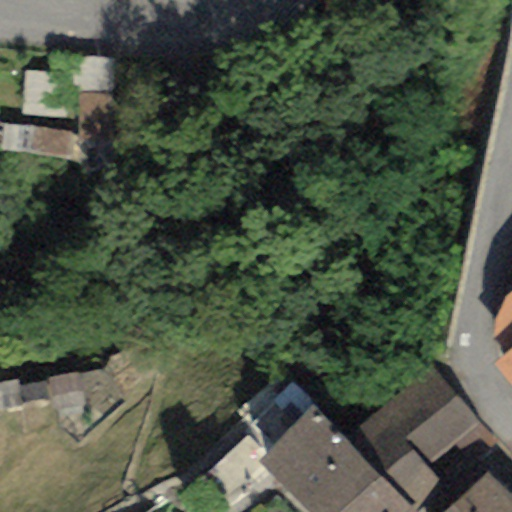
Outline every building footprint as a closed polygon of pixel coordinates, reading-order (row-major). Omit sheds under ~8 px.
[(112,61),(49,55),(49,74),(22,72),(20,126),(2,124),(0,141),(0,149),(78,159),(76,135),(113,137),(112,61)] [(511,291),(503,299),(494,320),(489,338),(504,356),(511,347),(511,291)] [(78,339),(7,353),(17,407),(86,392),(78,339)] [(492,365),(511,387),(511,347),(504,356),(492,365)] [(379,478),(411,511),(413,511),(438,484),(426,470),(451,447),(464,464),(491,437),(429,367),(344,440),(379,478)] [(254,460),(302,511),(411,511),(379,478),(344,440),(312,406),(254,460)] [(511,511),(511,499),(487,471),(443,511),(511,511)]
